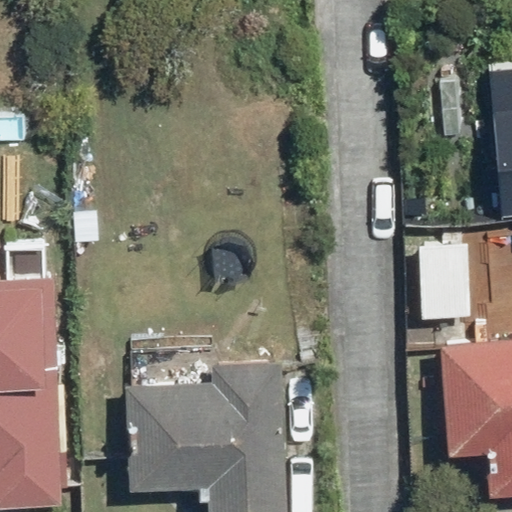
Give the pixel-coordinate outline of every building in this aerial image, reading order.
[(511,70),(490,72),(500,217),(511,215),(511,70)] [(466,238),(418,236),(414,309),(463,312),(466,238)] [(0,495),(59,494),(52,271),(0,272),(0,495)] [(511,332),(436,338),(443,445),(482,442),(485,486),(511,484),(511,332)] [(210,376),(123,378),(126,480),(205,478),(205,511),(283,511),(279,355),(210,357),(210,376)]
